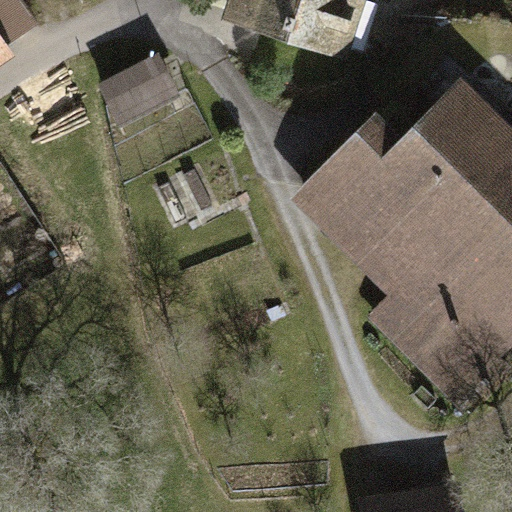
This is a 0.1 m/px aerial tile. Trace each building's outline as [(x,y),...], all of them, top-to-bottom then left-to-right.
[(0,0),(0,67),(20,55),(11,42),(39,23),(23,0),(0,0)] [(228,0),(221,23),(349,64),(370,0),(228,0)] [(159,55),(100,85),(123,128),(181,98),(159,55)] [(379,114),(294,200),(392,296),(369,319),(465,414),(509,370),(497,358),(511,343),(511,128),(464,81),(405,140),(379,114)] [(466,511),(462,485),(361,501),(362,511),(466,511)]
